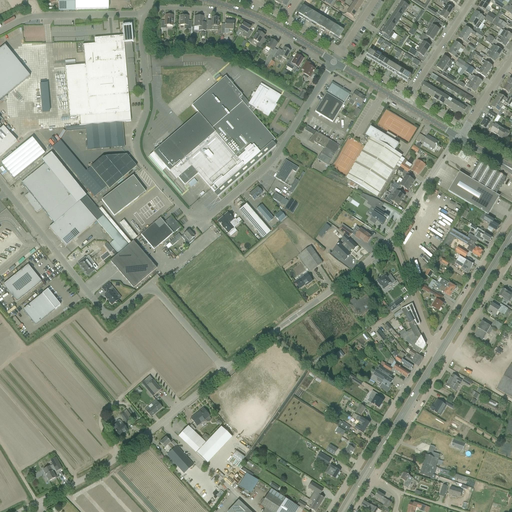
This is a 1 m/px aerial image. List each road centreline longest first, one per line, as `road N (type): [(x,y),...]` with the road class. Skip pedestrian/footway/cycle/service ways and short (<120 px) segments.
road 1 (unclassified): [(333,61),(265,167),(210,216),(193,217),(135,152),(145,106),(141,14)]
road 2 (unclassified): [(225,371),(151,288),(115,314),(104,312),(0,185)]
road 3 (unclassified): [(17,511),(113,461),(225,371)]
road 4 (unclassified): [(225,371),(388,241)]
road 5 (residential): [(432,346),(329,511)]
road 6 (residential): [(511,218),(432,346)]
road 7 (residential): [(373,480),(448,355)]
road 8 (tertiary): [(457,137),(333,61)]
road 9 (unclassified): [(0,31),(32,15),(141,14)]
road 10 (primary): [(440,351),(511,235)]
road 11 (unclassified): [(388,241),(457,137)]
road 12 (residential): [(448,355),(511,253)]
